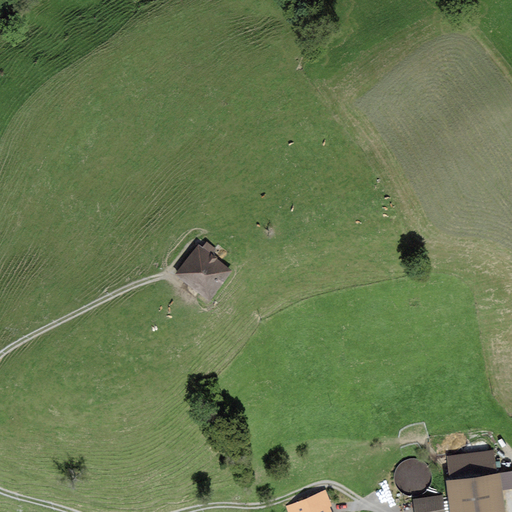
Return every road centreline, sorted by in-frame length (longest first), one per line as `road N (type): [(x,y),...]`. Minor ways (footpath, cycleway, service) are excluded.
road 1 (track): [(168,276),(87,308),(0,357)]
road 2 (track): [(188,511),(258,508),(329,486),(362,507)]
